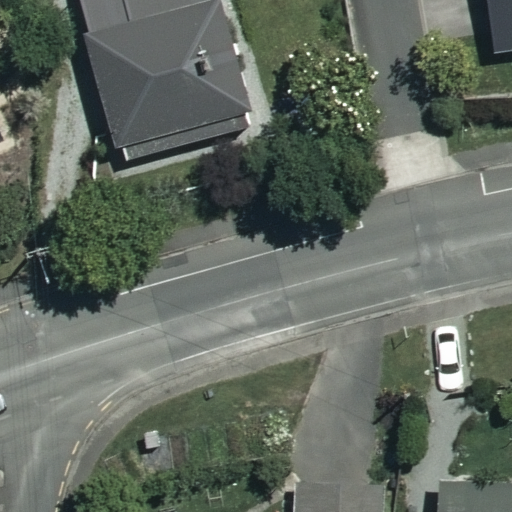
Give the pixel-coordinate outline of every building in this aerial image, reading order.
[(263,119),(230,0),(90,0),(132,154),(263,119)] [(511,60),(511,20),(497,24),(506,62),(511,60)] [(0,155),(17,149),(0,108),(0,155)] [(511,511),(511,491),(456,487),(453,511),(511,511)] [(394,511),(395,492),(305,492),(304,511),(394,511)]
